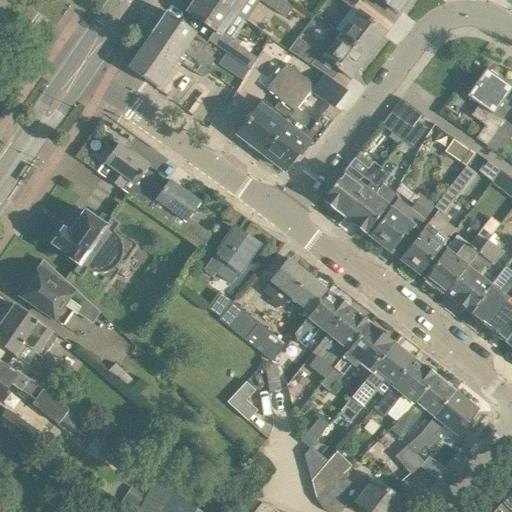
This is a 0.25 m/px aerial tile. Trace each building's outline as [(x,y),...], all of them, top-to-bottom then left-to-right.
[(195,0),(187,13),(222,37),(236,15),(213,0),(195,0)] [(213,0),(236,15),(246,0),(213,0)] [(292,7),(282,0),(257,0),(257,1),(259,2),(284,19),(290,10),(292,7)] [(352,10),(359,0),(337,0),(350,10),(351,11),(352,10)] [(380,0),(399,14),(409,0),(380,0)] [(151,33),(164,43),(179,53),(180,52),(208,71),(215,60),(188,42),(194,33),(165,12),(151,33)] [(384,33),(356,12),(340,33),(368,55),(384,33)] [(179,53),(164,43),(151,33),(127,68),(156,88),(175,60),(194,73),(195,72),(203,78),(208,71),(180,52),(179,53)] [(368,55),(340,33),(322,57),(350,78),(368,55)] [(318,55),(316,53),(297,38),(287,51),(309,66),(318,55)] [(224,53),(243,66),(248,70),(256,59),(231,42),(231,43),(224,53)] [(314,87),(286,65),(266,91),(279,101),(295,112),(296,110),(310,91),(314,87)] [(244,77),(248,70),(243,66),(238,73),(244,77)] [(485,126),(475,139),(486,146),(501,125),(511,108),(511,105),(504,100),(511,88),(485,70),(466,97),(479,106),(472,117),(485,126)] [(323,75),(319,72),(310,84),(314,87),(323,75)] [(313,147),(332,121),(339,112),(333,108),(346,91),(323,75),(314,87),(310,91),(325,102),(314,118),(308,118),(296,110),(295,112),(288,120),(261,155),(284,172),(298,153),(301,155),(309,144),(313,147)] [(422,116),(401,100),(390,113),(391,113),(411,129),(417,122),(422,116)] [(295,112),(279,101),(274,109),(263,101),(236,135),(261,155),(288,120),(295,112)] [(486,146),(498,155),(511,134),(511,108),(501,125),(486,146)] [(391,113),(390,113),(380,126),(402,142),(411,129),(391,113)] [(427,129),(417,122),(411,129),(402,142),(412,149),(427,129)] [(128,195),(139,203),(154,182),(144,175),(149,167),(117,145),(103,164),(111,170),(105,179),(128,195)] [(75,158),(85,164),(89,160),(86,150),(82,148),(75,158)] [(468,150),(460,163),(465,167),(474,154),(468,150)] [(367,170),(353,159),(321,200),(326,204),(324,207),(330,211),(333,209),(344,217),(380,169),(381,169),(372,163),(367,170)] [(434,207),(443,213),(453,200),(455,201),(475,175),(465,167),(434,207)] [(393,199),(380,190),(379,189),(389,176),(380,169),(344,217),(355,225),(354,229),(360,234),(364,232),(366,234),(388,205),(393,199)] [(491,184),(498,190),(508,178),(500,172),(491,184)] [(154,182),(139,203),(179,231),(180,231),(203,247),(211,236),(189,220),(200,204),(168,181),(163,188),(154,182)] [(417,230),(434,208),(420,197),(411,209),(398,199),(368,237),(373,240),(373,243),(379,248),(381,246),(390,253),(403,236),(405,238),(413,227),(417,230)] [(64,254),(63,255),(78,265),(72,273),(80,279),(86,272),(92,274),(96,275),(101,275),(105,274),(109,273),(112,271),(117,265),(119,261),(121,257),(122,252),(121,247),(120,241),(117,237),(113,233),(119,225),(111,219),(109,220),(101,214),(96,221),(84,212),(69,233),(62,229),(61,231),(53,231),(50,236),(52,243),(51,245),(64,254)] [(419,276),(444,245),(455,230),(435,214),(434,216),(426,225),(399,261),(419,276)] [(235,278),(258,246),(233,228),(204,272),(212,278),(219,267),(235,278)] [(468,246),(465,243),(455,236),(445,249),(422,278),(426,281),(424,283),(433,290),(435,287),(445,295),(486,240),(477,233),(468,246)] [(475,276),(482,267),(486,270),(495,258),(505,266),(511,257),(511,238),(511,237),(505,246),(501,251),(486,240),(445,295),(455,303),(454,308),(462,314),(466,312),(468,314),(490,287),(475,276)] [(308,275),(287,259),(268,282),(289,299),(308,275)] [(63,327),(72,314),(63,307),(67,301),(80,310),(77,313),(92,324),(100,314),(44,262),(26,287),(24,286),(22,286),(20,287),(18,289),(17,290),(17,292),(18,295),(19,297),(21,298),(63,327)] [(487,328),(511,295),(511,274),(497,293),(490,287),(468,314),(470,315),(471,320),(476,324),(481,323),(487,328)] [(308,275),(289,299),(308,316),(328,292),(308,275)] [(327,336),(349,308),(328,292),(308,316),(294,334),(296,343),(304,349),(319,330),(327,336)] [(511,295),(487,328),(493,333),(495,339),(500,343),(505,342),(506,343),(511,334),(511,295)] [(241,310),(233,303),(219,320),(228,327),(241,310)] [(0,347),(15,358),(23,346),(37,356),(53,333),(13,305),(0,323),(0,347)] [(368,324),(349,308),(327,336),(312,355),(324,365),(339,345),(346,351),(368,324)] [(241,310),(228,327),(236,334),(250,317),(241,310)] [(245,341),(258,324),(250,317),(236,334),(245,341)] [(368,324),(346,351),(333,369),(332,369),(319,385),(328,393),(342,376),(350,366),(354,369),(357,365),(370,375),(393,345),(384,338),(384,334),(379,329),(376,330),(368,324)] [(268,332),(259,325),(245,342),(254,349),(268,332)] [(268,332),(254,349),(263,356),(276,339),(268,332)] [(285,346),(282,343),(276,339),(263,356),(271,363),(285,346)] [(362,408),(375,392),(382,398),(392,386),(411,359),(409,357),(409,355),(403,350),(401,351),(393,345),(370,375),(351,400),(362,408)] [(372,410),(373,411),(383,418),(394,405),(405,414),(435,377),(433,376),(433,371),(426,366),(422,367),(411,359),(392,386),(382,398),(372,410)] [(135,380),(116,363),(106,374),(124,392),(135,380)] [(17,396),(87,449),(97,436),(43,392),(15,372),(13,375),(0,365),(0,401),(11,386),(17,389),(17,396)] [(268,392),(279,391),(275,365),(264,367),(268,392)] [(55,384),(46,377),(36,370),(29,380),(48,393),(55,384)] [(433,417),(454,392),(435,377),(405,414),(399,422),(390,430),(401,439),(424,410),(433,417)] [(226,403),(246,422),(256,411),(245,401),(254,391),(245,383),(226,403)] [(454,392),(433,417),(434,418),(418,436),(407,446),(394,458),(410,475),(423,464),(416,456),(424,448),(427,451),(439,440),(434,435),(442,425),(455,436),(476,410),(454,392)] [(0,427),(33,451),(43,437),(6,411),(0,420),(0,427)] [(318,419),(299,442),(309,449),(310,448),(327,426),(318,419)] [(149,480),(105,446),(98,454),(143,488),(149,480)] [(303,456),(310,482),(327,462),(310,448),(309,449),(303,456)] [(327,462),(310,482),(314,498),(325,511),(340,511),(344,507),(341,506),(335,500),(350,485),(341,474),(350,466),(336,452),(327,462)] [(137,511),(197,511),(173,492),(172,493),(153,478),(137,511)] [(393,511),(401,502),(372,479),(354,502),(366,511),(393,511)] [(131,511),(132,511),(143,497),(130,489),(119,504),(131,511)] [(511,511),(511,492),(511,494),(494,511),(511,511)]
